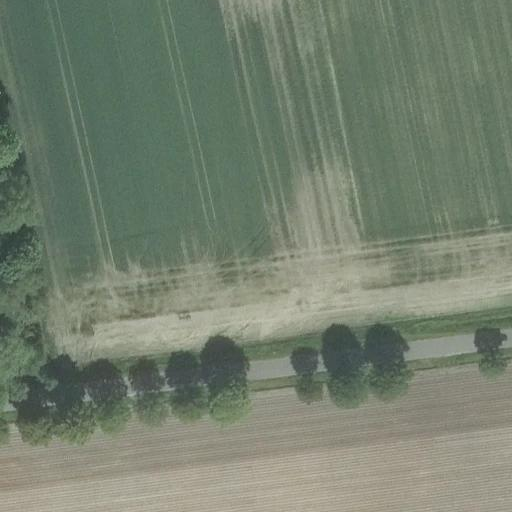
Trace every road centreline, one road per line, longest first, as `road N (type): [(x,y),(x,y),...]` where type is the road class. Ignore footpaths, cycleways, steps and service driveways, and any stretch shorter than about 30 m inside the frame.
road 1 (tertiary): [(0,401),(511,333)]
road 2 (track): [(36,396),(0,271)]
